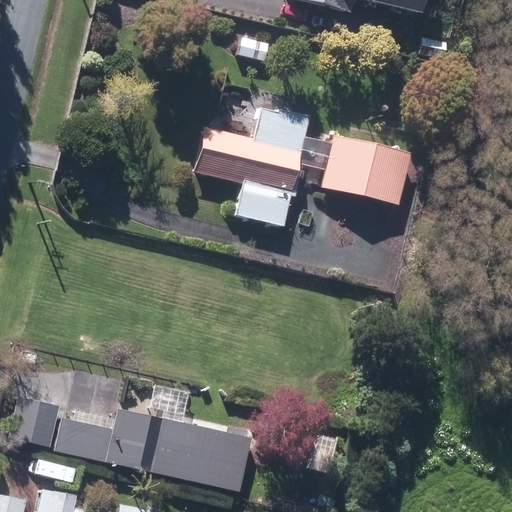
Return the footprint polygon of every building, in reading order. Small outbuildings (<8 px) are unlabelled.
[(370,0),(369,6),(418,17),(421,0),(284,0),(284,3),(348,16),(352,0),(370,0)] [(273,44),(238,37),(234,58),(268,66),(273,44)] [(234,218),(281,230),(289,198),(294,200),(295,192),(292,192),(298,166),(324,172),(319,192),(395,210),(408,157),(331,138),(329,147),(302,140),(307,119),(259,107),(251,141),(204,130),(193,174),(243,186),(234,218)] [(150,382),(143,412),(186,421),(192,391),(150,382)] [(9,441),(48,449),(57,409),(18,400),(9,441)] [(52,453),(239,495),(250,442),(114,412),(113,417),(73,408),(70,425),(59,421),(52,453)] [(341,432),(312,426),(303,467),(332,473),(341,432)] [(143,511),(119,508),(117,511),(79,511),(73,510),(75,499),(39,492),(35,511),(143,511)] [(0,511),(21,511),(23,502),(0,497),(0,511)] [(312,511),(331,511),(334,503),(315,499),(312,511)]
